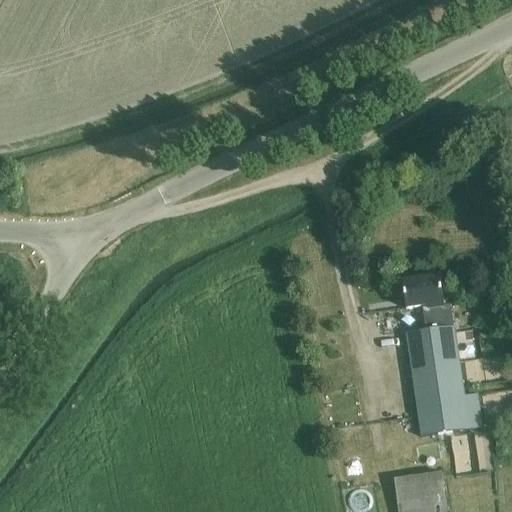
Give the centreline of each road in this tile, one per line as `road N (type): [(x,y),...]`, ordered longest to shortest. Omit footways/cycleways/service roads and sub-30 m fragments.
road 1 (tertiary): [(69,235),(140,210),(511,27)]
road 2 (unclassified): [(0,369),(59,287),(69,235)]
